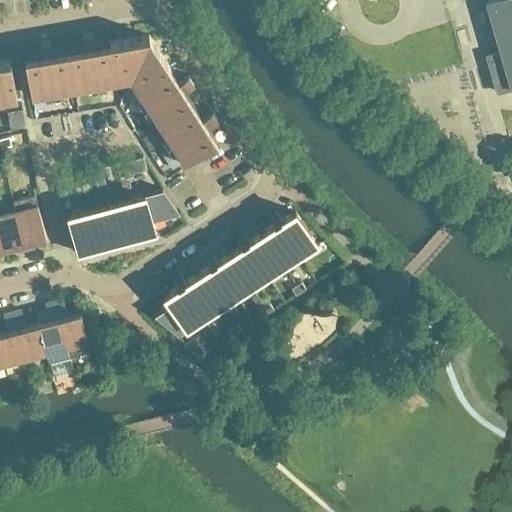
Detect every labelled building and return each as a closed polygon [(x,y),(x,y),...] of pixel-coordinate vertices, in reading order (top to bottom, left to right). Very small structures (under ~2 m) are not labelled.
[(511,0),(486,0),(501,50),(486,54),(497,91),(511,86),(511,0)] [(130,77),(149,34),(95,43),(93,32),(82,34),(84,45),(68,48),(75,87),(130,77)] [(179,80),(149,34),(130,77),(160,124),(193,102),(184,88),(194,82),(188,74),(179,80)] [(75,87),(68,48),(52,50),(50,39),(40,41),(42,52),(25,55),(31,94),(75,87)] [(0,99),(17,97),(10,58),(0,59),(0,99)] [(217,139),(208,125),(217,118),(212,110),(202,116),(193,102),(160,124),(184,161),(217,139)] [(23,107),(6,109),(10,128),(26,125),(25,120),(23,107)] [(156,126),(142,135),(151,149),(165,140),(156,126)] [(0,138),(0,147),(11,145),(9,136),(0,138)] [(147,168),(143,156),(128,160),(131,173),(147,168)] [(104,178),(101,167),(93,169),(96,180),(104,178)] [(107,190),(104,178),(96,180),(99,192),(107,190)] [(58,188),(61,200),(68,197),(65,186),(58,188)] [(125,197),(135,237),(155,231),(152,220),(179,213),(162,187),(125,197)] [(13,199),(16,209),(26,247),(35,245),(33,239),(46,235),(35,193),(13,199)] [(106,202),(117,242),(135,237),(125,197),(106,202)] [(117,242),(106,202),(88,207),(98,247),(117,242)] [(98,247),(88,207),(68,213),(79,252),(98,247)] [(26,247),(16,209),(0,212),(0,233),(3,246),(15,243),(17,249),(26,247)] [(295,210),(282,218),(276,210),(269,214),(275,223),(278,221),(300,255),(317,244),(295,210)] [(300,255),(278,221),(262,231),(284,265),(300,255)] [(262,231),(250,239),(244,230),(237,235),(242,244),(246,242),(268,276),(284,265),(262,231)] [(246,242),(242,244),(230,252),(252,286),(268,276),(246,242)] [(230,252),(217,260),(212,251),(204,256),(210,265),(214,262),(236,297),(252,286),(230,252)] [(214,262),(210,265),(198,273),(220,307),(236,297),(214,262)] [(198,273),(185,281),(179,272),(172,277),(178,286),(182,283),(204,317),(220,307),(198,273)] [(301,280),(296,284),(301,291),(306,287),(301,280)] [(182,283),(178,286),(165,294),(170,303),(155,313),(178,334),(204,317),(182,283)] [(301,291),(296,284),(291,287),(296,294),(301,291)] [(69,356),(91,350),(80,309),(67,313),(63,297),(54,299),(69,356)] [(49,318),(38,321),(46,352),(48,361),(69,356),(54,299),(45,302),(49,318)] [(269,301),(264,305),(268,311),(273,308),(269,301)] [(268,311),(264,305),(259,308),(263,314),(268,311)] [(46,352),(38,321),(25,324),(21,308),(12,311),(25,357),(46,352)] [(25,357),(12,311),(4,313),(8,329),(0,330),(0,347),(4,363),(25,357)] [(237,322),(232,325),(236,332),(241,329),(237,322)] [(236,332),(232,325),(227,329),(231,335),(236,332)] [(183,342),(199,356),(205,352),(194,335),(183,342)]
